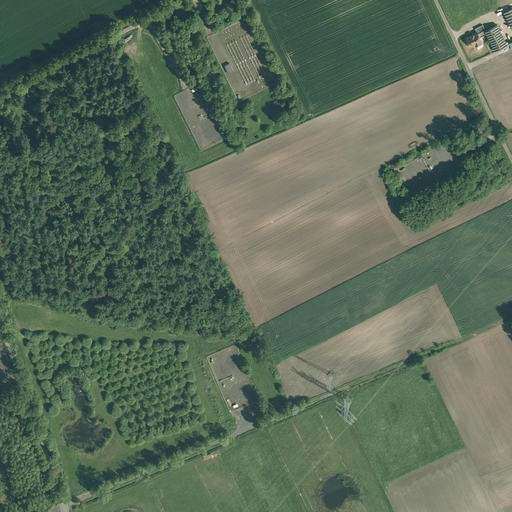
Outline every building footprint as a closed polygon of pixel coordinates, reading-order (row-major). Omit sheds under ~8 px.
[(498,24),(485,30),(487,33),(495,51),(508,45),(498,24)] [(476,29),(477,32),(480,37),(487,33),(485,30),(483,25),(476,29)] [(477,32),(465,37),(470,48),(482,42),(480,37),(477,32)] [(501,60),(502,63),(507,61),(503,54),(497,57),(500,61),(501,60)] [(229,62),(224,65),(228,73),(233,70),(229,62)]
